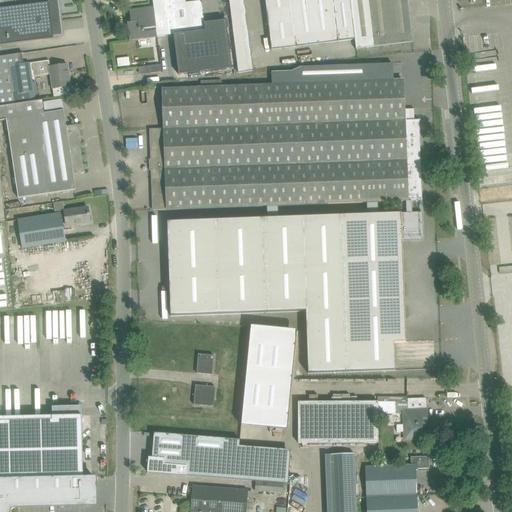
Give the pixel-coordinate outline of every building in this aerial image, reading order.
[(0,8),(0,44),(53,38),(53,36),(62,35),(57,0),(51,0),(48,0),(48,2),(0,8)] [(174,35),(170,0),(152,0),(153,7),(155,28),(157,37),(174,35)] [(170,0),(174,35),(173,35),(178,75),(232,68),(226,20),(205,23),(202,1),(186,3),(185,0),(170,0)] [(264,0),(271,50),(295,47),(289,0),(264,0)] [(289,0),(295,47),(339,42),(354,40),(349,0),(289,0)] [(349,0),(356,50),(356,49),(412,43),(407,0),(349,0)] [(155,28),(153,7),(129,10),(130,18),(133,17),(134,20),(127,21),(129,40),(145,38),(144,29),(155,28)] [(248,35),(233,37),(238,72),(253,71),(248,35)] [(0,56),(0,107),(35,102),(32,77),(50,75),(53,89),(70,87),(67,65),(47,68),(46,62),(49,61),(23,65),(22,54),(23,54),(23,53),(0,56)] [(130,66),(129,58),(117,60),(118,68),(130,66)] [(404,110),(403,80),(393,81),(392,64),(382,65),(302,67),(292,72),(272,73),(272,85),(262,85),(266,206),(278,206),(367,203),(378,202),(407,201),(411,201),(421,201),(418,120),(413,120),(412,110),(404,110)] [(149,66),(150,74),(161,72),(160,65),(149,66)] [(266,206),(262,85),(162,89),(164,129),(150,130),(153,210),(266,206)] [(43,101),(35,102),(0,107),(0,120),(6,119),(18,199),(75,190),(73,174),(85,173),(84,165),(83,165),(82,160),(83,160),(82,156),(80,147),(81,146),(80,142),(78,143),(77,138),(82,137),(82,136),(80,137),(79,133),(78,134),(78,130),(78,129),(78,125),(66,127),(63,111),(45,114),(43,101)] [(411,213),(411,201),(407,201),(407,213),(378,214),(378,202),(367,203),(367,215),(278,218),(278,206),(266,206),(267,219),(167,222),(170,317),(305,312),(308,374),(395,371),(394,343),(406,343),(402,238),(408,237),(408,235),(411,235),(411,240),(423,240),(422,213),(411,213)] [(88,208),(78,209),(64,212),(66,226),(90,223),(88,208)] [(66,242),(61,214),(18,221),(22,249),(66,242)] [(37,312),(38,339),(53,339),(53,311),(37,312)] [(89,340),(90,312),(58,311),(57,339),(89,340)] [(0,351),(31,351),(30,323),(0,323),(0,351)] [(247,326),(241,427),(285,430),(291,329),(247,326)] [(196,374),(212,375),(214,356),(198,355),(196,374)] [(215,387),(195,386),(194,405),(213,407),(215,387)] [(378,414),(378,402),(298,403),(298,413),(298,443),(378,443),(378,414)] [(407,402),(378,402),(378,414),(400,414),(400,410),(403,410),(404,440),(412,440),(422,439),(422,425),(428,425),(427,409),(407,410),(407,402)] [(0,479),(83,477),(81,416),(0,417),(0,479)] [(151,458),(147,458),(146,473),(147,473),(157,474),(287,484),(287,483),(288,467),(289,458),(238,454),(239,440),(152,433),(151,458)] [(330,455),(331,511),(356,511),(354,454),(330,455)] [(365,467),(366,497),(416,495),(415,470),(418,470),(417,469),(429,469),(429,457),(411,457),(411,465),(365,467)] [(0,511),(10,511),(11,511),(12,510),(13,510),(13,509),(14,509),(15,509),(94,507),(94,477),(83,477),(0,479),(0,511)] [(256,482),(255,491),(282,493),(283,484),(256,482)] [(245,511),(247,490),(203,487),(193,486),(191,511),(196,511),(245,511)] [(416,511),(416,495),(366,497),(366,511),(416,511)]
